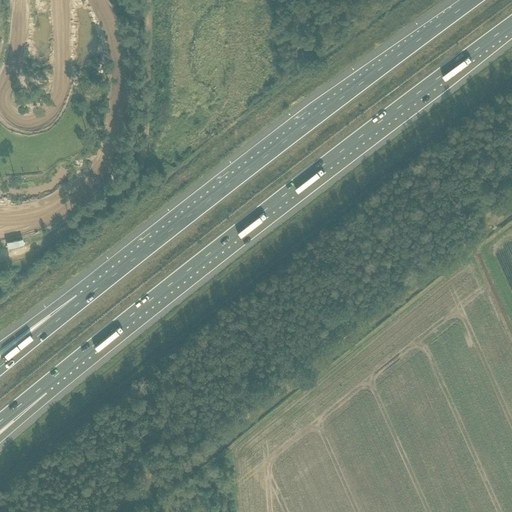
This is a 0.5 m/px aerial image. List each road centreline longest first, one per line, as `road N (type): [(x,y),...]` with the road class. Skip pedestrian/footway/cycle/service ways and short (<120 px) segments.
road 1 (motorway): [(41,387),(511,23)]
road 2 (motorway): [(472,0),(78,303)]
